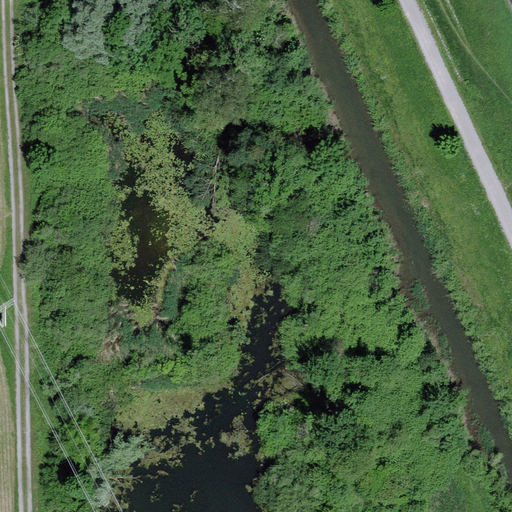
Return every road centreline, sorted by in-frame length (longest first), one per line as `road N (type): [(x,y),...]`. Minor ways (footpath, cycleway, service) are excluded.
road 1 (track): [(38,511),(21,0)]
road 2 (track): [(434,0),(511,171)]
